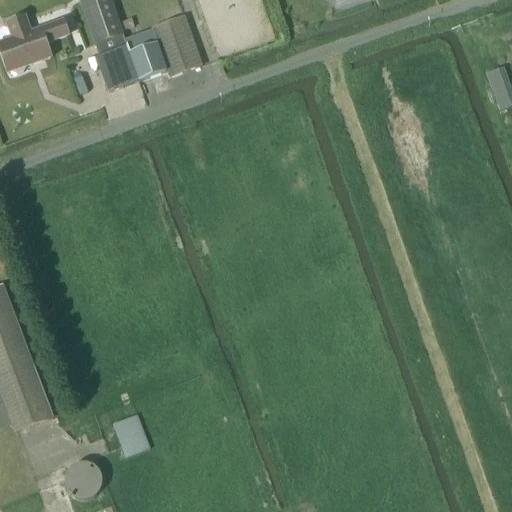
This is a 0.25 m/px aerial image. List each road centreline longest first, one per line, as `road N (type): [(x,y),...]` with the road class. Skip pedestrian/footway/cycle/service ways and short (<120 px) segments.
road 1 (unclassified): [(0,173),(472,0)]
road 2 (track): [(324,51),(492,511)]
